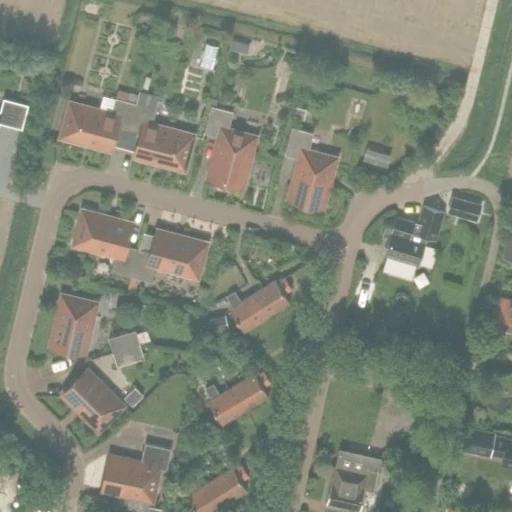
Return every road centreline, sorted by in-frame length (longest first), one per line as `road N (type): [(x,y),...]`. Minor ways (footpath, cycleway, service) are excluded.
road 1 (residential): [(64,511),(71,461),(18,396),(12,373),(62,172),(344,245)]
road 2 (residential): [(432,511),(498,209),(492,192),(463,182)]
road 3 (residential): [(286,511),(344,245)]
road 4 (residential): [(344,245),(364,203),(463,182)]
